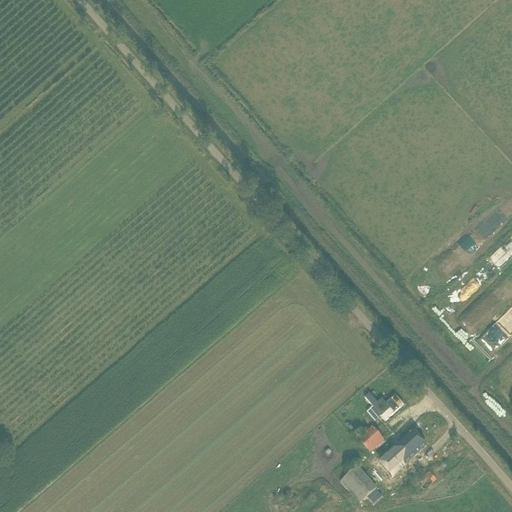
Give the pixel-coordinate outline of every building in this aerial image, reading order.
[(511,307),(499,321),(505,326),(507,323),(511,327),(511,307)] [(468,321),(476,329),(481,324),(475,319),(473,321),(470,318),(468,321)] [(358,441),(370,453),(384,441),(372,428),(358,441)] [(405,438),(378,462),(392,478),(419,453),(426,446),(412,431),(405,438)] [(377,490),(357,468),(341,483),(361,505),(377,490)] [(417,483),(423,491),(436,480),(429,472),(417,483)]
